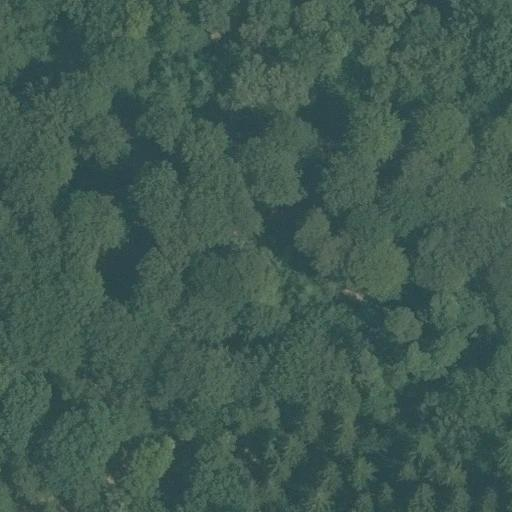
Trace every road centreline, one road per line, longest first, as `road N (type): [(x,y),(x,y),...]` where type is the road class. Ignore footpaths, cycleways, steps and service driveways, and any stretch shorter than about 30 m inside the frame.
road 1 (unknown): [(224,511),(220,433),(195,339),(138,199),(91,130)]
road 2 (track): [(91,130),(342,145),(490,141)]
road 3 (unknown): [(0,445),(162,511)]
road 4 (track): [(490,141),(497,104),(484,0)]
